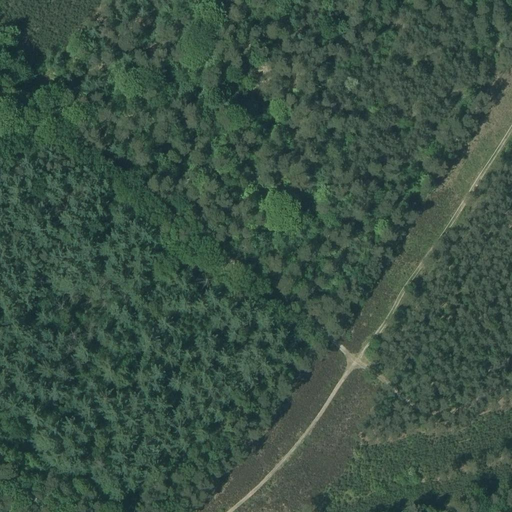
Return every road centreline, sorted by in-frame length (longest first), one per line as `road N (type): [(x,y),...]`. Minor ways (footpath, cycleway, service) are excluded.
road 1 (unknown): [(0,71),(419,411),(442,415),(496,384),(511,389)]
road 2 (track): [(511,126),(358,363),(299,443),(230,511)]
road 3 (track): [(0,465),(111,511)]
